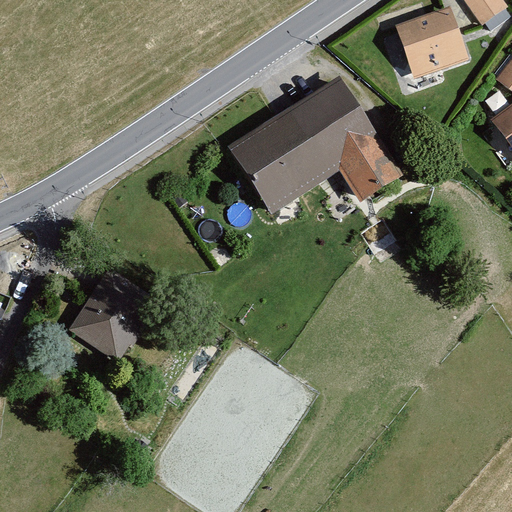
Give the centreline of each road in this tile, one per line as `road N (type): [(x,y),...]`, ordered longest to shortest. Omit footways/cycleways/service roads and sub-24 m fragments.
road 1 (secondary): [(49,194),(339,0)]
road 2 (residential): [(49,194),(56,218),(47,251),(0,362)]
